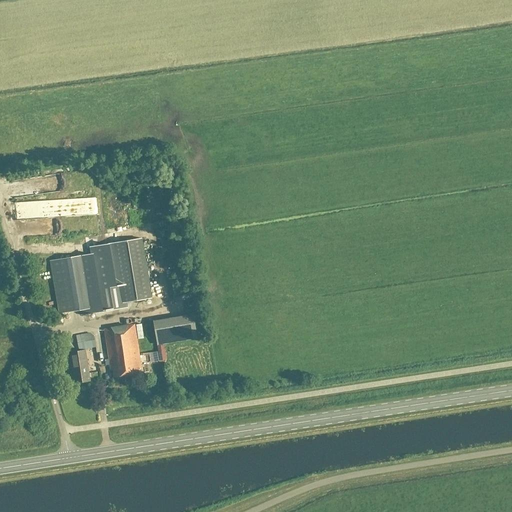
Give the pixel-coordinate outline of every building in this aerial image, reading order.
[(85,199),(85,204),(92,204),(91,194),(68,195),(68,199),(85,199)] [(158,232),(166,231),(165,224),(157,224),(158,232)] [(141,239),(111,244),(120,297),(122,303),(126,303),(131,302),(151,298),(141,239)] [(101,253),(50,262),(58,315),(80,311),(80,316),(127,308),(126,303),(122,303),(120,297),(111,244),(100,246),(101,253)] [(180,272),(179,248),(160,249),(161,273),(180,272)] [(140,374),(139,369),(141,369),(134,325),(104,330),(110,371),(112,371),(113,378),(140,374)] [(79,352),(95,348),(92,333),(75,337),(79,352)] [(158,353),(155,354),(157,362),(165,360),(163,346),(156,347),(158,353)] [(90,382),(86,360),(85,351),(68,354),(66,356),(67,362),(69,363),(71,363),(74,384),(90,382)]
